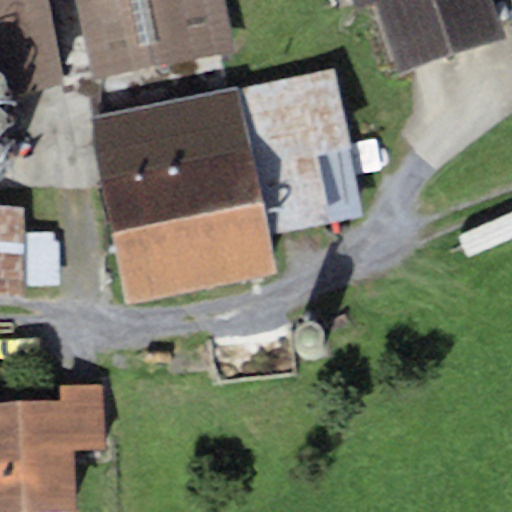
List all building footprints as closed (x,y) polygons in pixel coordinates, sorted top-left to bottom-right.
[(46,0),(0,0),(0,80),(3,95),(63,84),(46,0)] [(223,0),(80,0),(96,80),(234,53),(223,0)] [(353,0),(356,11),(378,4),(399,70),(505,38),(492,0),(353,0)] [(335,72),(91,118),(126,300),(277,272),(269,233),(362,215),(335,72)] [(0,134),(2,134),(6,129),(9,123),(9,117),(7,111),(3,105),(0,102),(0,134)] [(0,173),(3,172),(7,168),(10,162),(10,155),(8,149),(4,144),(0,140),(0,173)] [(27,207),(0,205),(0,296),(22,297),(27,207)] [(302,348),(306,350),(311,351),(316,351),(320,349),(324,345),(326,340),(327,335),(326,330),(323,326),(319,322),(313,321),(308,321),(303,323),(299,326),(297,330),(296,335),(296,340),(298,344),(302,348)] [(62,402),(0,404),(0,511),(79,511),(78,450),(105,449),(103,384),(62,385),(62,402)]
